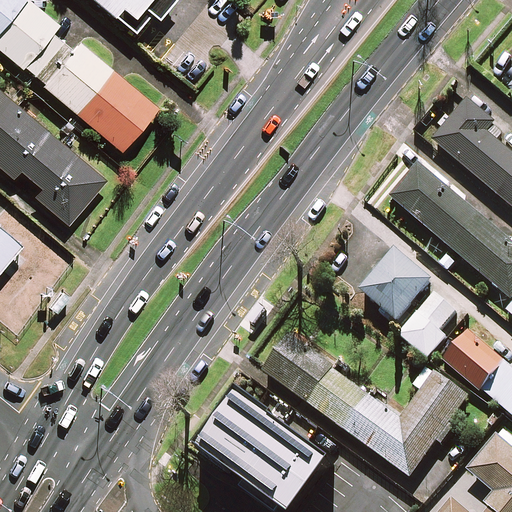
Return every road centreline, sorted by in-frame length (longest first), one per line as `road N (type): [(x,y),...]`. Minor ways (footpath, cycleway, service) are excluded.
road 1 (secondary): [(448,0),(114,428)]
road 2 (secondary): [(43,431),(358,0)]
